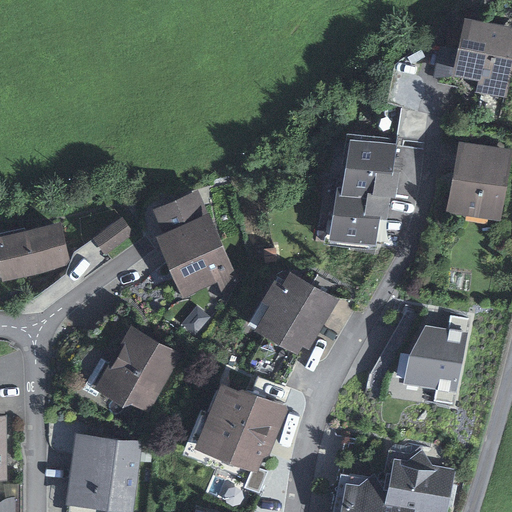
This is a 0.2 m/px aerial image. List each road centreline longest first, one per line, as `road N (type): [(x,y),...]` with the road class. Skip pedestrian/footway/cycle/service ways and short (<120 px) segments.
road 1 (residential): [(301,511),(326,391),(427,212),(444,112)]
road 2 (residential): [(0,325),(33,340),(34,511)]
road 3 (residential): [(465,511),(511,340)]
